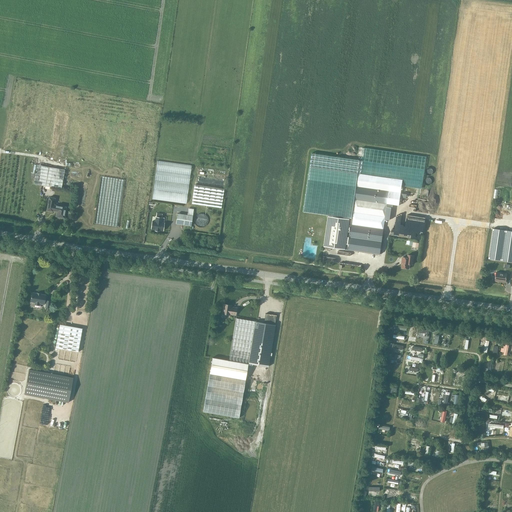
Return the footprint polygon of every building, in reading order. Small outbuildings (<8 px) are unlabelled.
[(393,165),(425,170),(427,156),(365,147),(363,161),(393,165)] [(363,161),(312,153),(310,167),(359,174),(361,174),(363,161)] [(191,165),(158,161),(152,199),(186,204),(191,165)] [(363,161),(361,174),(403,180),(402,182),(402,186),(422,189),(425,170),(393,165),(363,161)] [(37,164),(34,184),(61,189),(65,170),(37,164)] [(303,211),(352,218),(359,174),(310,167),(303,211)] [(389,191),(387,204),(399,206),(402,182),(403,180),(361,174),(359,174),(357,187),(389,191)] [(224,189),(194,185),(192,204),(221,208),(224,189)] [(389,191),(357,187),(348,250),(380,255),(387,204),(389,191)] [(57,212),(56,217),(57,217),(58,218),(60,218),(61,217),(64,218),(65,214),(66,214),(66,213),(66,212),(66,211),(65,211),(66,207),(54,205),(55,198),(49,197),(47,210),(48,211),(49,212),(50,212),(51,212),(51,211),(53,211),(57,212)] [(187,215),(177,214),(176,224),(191,226),(193,209),(188,209),(187,215)] [(208,221),(207,219),(207,218),(206,217),(206,216),(205,215),(204,215),(202,215),(201,215),(200,215),(199,215),(198,216),(197,216),(196,217),(196,218),(195,219),(195,221),(196,223),(196,224),(197,225),(198,226),(199,226),(200,227),(202,227),(203,227),(204,226),(206,225),(206,224),(207,223),(208,221)] [(345,249),(350,218),(328,215),(324,246),(345,249)] [(152,221),(151,229),(155,230),(155,231),(159,231),(159,230),(163,231),(164,223),(164,218),(156,217),(155,221),(152,221)] [(489,259),(511,262),(511,231),(493,229),(489,259)] [(402,262),(401,268),(409,269),(409,264),(413,265),(414,256),(408,255),(408,258),(402,257),(401,262),(402,262)] [(495,281),(505,282),(506,274),(496,272),(495,281)] [(45,308),(49,308),(50,301),(47,300),(47,301),(45,301),(46,295),(32,293),(30,302),(34,303),(34,305),(39,306),(40,304),(44,305),(45,304),(46,304),(45,308)] [(224,304),(222,314),(230,315),(235,316),(237,309),(231,307),(231,305),(224,304)] [(229,360),(268,367),(275,325),(276,316),(265,314),(264,323),(236,318),(229,360)] [(57,324),(56,327),(59,327),(58,332),(55,348),(59,349),(67,350),(78,352),(82,329),(57,324)] [(507,355),(509,343),(506,343),(505,346),(504,346),(503,348),(501,348),(501,351),(504,352),(503,354),(507,355)] [(239,418),(248,365),(212,358),(203,412),(239,418)] [(73,378),(29,370),(24,394),(68,403),(73,378)] [(495,389),(486,387),(485,390),(490,391),(489,394),(493,395),(494,392),(495,392),(495,389)] [(509,393),(498,390),(497,394),(500,395),(499,398),(501,399),(501,398),(503,398),(504,396),(504,397),(505,398),(506,397),(508,397),(509,393)] [(487,399),(480,394),(478,396),(481,398),(480,399),(481,400),(484,402),(484,401),(485,402),(487,399)] [(457,420),(458,414),(454,413),(453,417),(451,417),(450,422),(452,423),(456,424),(456,421),(457,422),(457,420)] [(418,481),(420,475),(411,473),(410,475),(409,475),(409,476),(412,477),(412,478),(413,478),(413,479),(412,479),(412,480),(413,480),(413,481),(418,481)]
